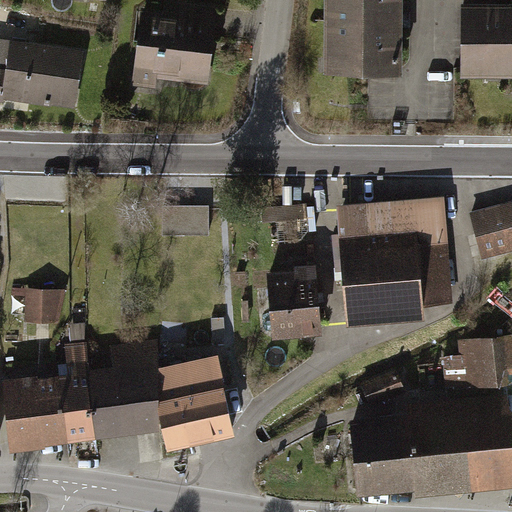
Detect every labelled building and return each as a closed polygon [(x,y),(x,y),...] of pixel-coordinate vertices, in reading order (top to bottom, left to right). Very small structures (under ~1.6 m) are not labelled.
[(214,81),(221,2),(200,0),(168,0),(167,9),(144,7),(137,85),(162,87),(162,77),(214,81)] [(398,71),(398,0),(329,0),(330,71),(398,71)] [(511,4),(497,5),(464,5),(463,71),(511,71),(511,4)] [(87,46),(15,38),(8,100),(80,108),(87,46)] [(456,298),(448,195),(343,202),(351,323),(430,317),(428,300),(456,298)] [(511,250),(511,201),(475,212),(488,257),(511,250)] [(166,204),(165,234),(213,235),(213,205),(166,204)] [(327,327),(318,261),(269,268),(278,334),(327,327)] [(62,322),(69,288),(30,289),(29,320),(62,322)] [(75,341),(90,338),(87,319),(72,322),(75,341)] [(412,408),(421,481),(422,492),(511,481),(511,333),(463,339),(466,357),(445,360),(449,395),(411,400),(412,408)] [(117,361),(91,365),(99,435),(167,425),(163,370),(161,340),(115,346),(117,361)] [(72,368),(64,369),(72,438),(99,435),(91,365),(88,341),(69,343),(72,368)] [(221,357),(163,370),(167,425),(173,445),(234,428),(221,357)] [(64,369),(0,376),(0,424),(1,435),(15,434),(16,445),(72,438),(64,369)] [(408,391),(399,372),(366,387),(375,406),(408,391)] [(421,481),(412,408),(356,414),(364,487),(421,481)]
